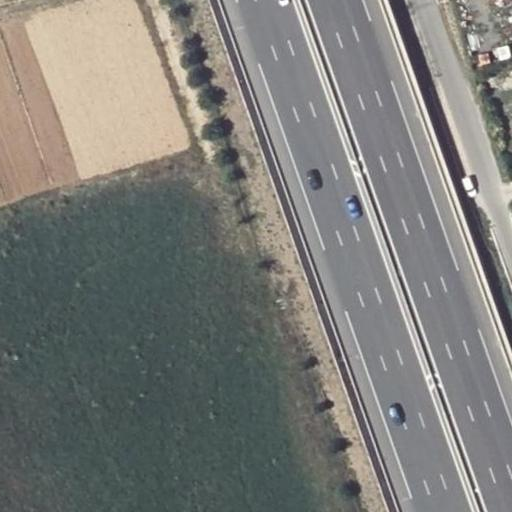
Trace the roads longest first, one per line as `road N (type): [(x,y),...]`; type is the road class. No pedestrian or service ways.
road 1 (motorway): [(269,0),(449,511)]
road 2 (motorway): [(511,506),(337,0)]
road 3 (unclassified): [(511,255),(421,0)]
